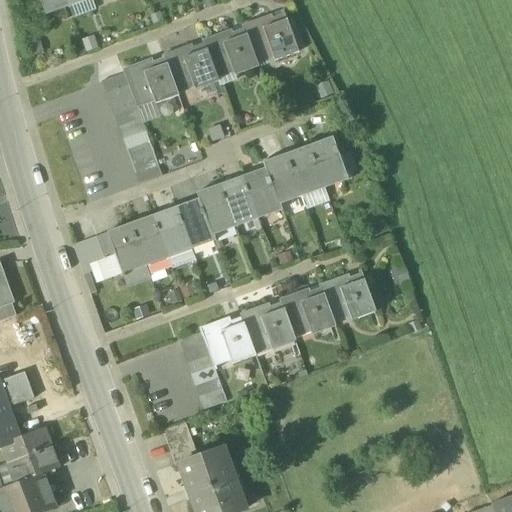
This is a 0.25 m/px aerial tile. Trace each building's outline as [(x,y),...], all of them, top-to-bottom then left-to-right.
[(39,0),(44,11),(67,2),(66,0),(39,0)] [(73,0),(67,2),(69,9),(92,0),(91,0),(73,0)] [(92,0),(69,9),(73,19),(96,11),(92,0)] [(69,9),(67,2),(44,11),(46,17),(69,9)] [(242,26),(246,36),(254,59),(271,53),(275,62),(298,54),(297,52),(291,35),(287,23),(283,12),(281,12),(284,21),(273,25),(270,16),(242,26)] [(281,12),(270,16),(273,25),(284,21),(281,12)] [(292,21),(287,23),(291,35),(296,33),(292,21)] [(258,69),(254,59),(246,36),(234,40),(230,30),(202,41),(206,51),(214,74),(231,67),(235,77),(258,69)] [(291,35),(297,52),(302,50),(296,33),(291,35)] [(86,54),(98,50),(94,38),(81,42),(86,54)] [(218,83),(214,74),(206,51),(194,55),(191,45),(163,55),(166,65),(175,88),(192,82),(194,88),(195,91),(218,83)] [(254,59),(258,69),(275,62),(271,53),(254,59)] [(177,94),(175,88),(166,65),(155,69),(151,59),(122,70),(124,75),(128,87),(133,98),(134,103),(152,96),(155,105),(178,97),(177,94)] [(236,81),(235,77),(231,67),(214,74),(218,83),(219,88),(236,81)] [(101,83),(106,95),(128,87),(124,75),(101,83)] [(175,88),(177,94),(194,88),(192,82),(175,88)] [(218,83),(195,91),(199,103),(222,95),(219,88),(218,83)] [(321,84),(315,88),(320,101),(334,96),(329,83),(321,84)] [(106,95),(110,106),(133,98),(128,87),(106,95)] [(160,119),(155,105),(152,96),(134,103),(137,109),(141,121),(142,125),(160,119)] [(110,106),(114,118),(137,109),(134,103),(133,98),(110,106)] [(114,118),(118,129),(141,121),(137,109),(114,118)] [(118,129),(122,140),(145,132),(142,125),(141,121),(118,129)] [(207,131),(211,144),(224,140),(219,127),(207,131)] [(122,140),(126,151),(149,143),(145,132),(122,140)] [(333,139),(309,148),(323,184),(346,176),(340,157),(333,139)] [(126,151),(130,163),(153,155),(149,143),(126,151)] [(300,193),(323,184),(309,148),(287,156),(300,193)] [(346,176),(349,182),(352,180),(350,175),(358,172),(351,153),(340,157),(346,176)] [(130,163),(135,174),(157,166),(153,155),(130,163)] [(277,201),(300,193),(287,156),(264,165),(266,170),(277,201)] [(162,178),(157,166),(135,174),(139,186),(162,178)] [(279,207),(277,201),(266,170),(243,179),(256,215),(279,207)] [(323,184),(325,190),(349,182),(346,176),(323,184)] [(234,224),(256,215),(243,179),(220,187),(234,224)] [(325,190),(323,184),(300,193),(302,199),(325,190)] [(211,232),(234,224),(220,187),(197,196),(199,201),(211,232)] [(325,190),(302,199),(307,212),(330,203),(325,190)] [(302,199),(300,193),(277,201),(279,207),(302,199)] [(213,237),(211,232),(199,201),(177,209),(190,245),(213,237)] [(256,215),(258,221),(281,212),(279,207),(256,215)] [(167,254),(190,245),(177,209),(154,217),(167,254)] [(258,221),(256,215),(234,224),(236,229),(258,221)] [(131,225),(144,262),(167,254),(154,217),(131,225)] [(236,229),(234,224),(211,232),(213,237),(236,229)] [(115,257),(120,271),(144,262),(131,225),(107,234),(115,257)] [(96,238),(104,261),(115,257),(107,234),(96,238)] [(190,245),(192,252),(215,243),(213,237),(190,245)] [(104,261),(96,238),(74,246),(84,277),(92,274),(89,266),(104,261)] [(192,252),(190,245),(167,254),(169,259),(169,260),(192,252)] [(192,252),(169,260),(173,271),(196,263),(192,252)] [(169,259),(167,254),(144,262),(146,268),(149,275),(167,268),(165,260),(169,259)] [(120,271),(115,257),(104,261),(89,266),(92,274),(96,285),(122,276),(120,271)] [(146,268),(144,262),(120,271),(122,276),(126,287),(145,280),(141,270),(146,268)] [(0,309),(11,305),(14,304),(0,265),(0,309)] [(411,282),(405,266),(394,270),(400,286),(411,282)] [(141,270),(145,280),(150,278),(149,275),(146,268),(141,270)] [(319,286),(323,296),(331,319),(348,313),(352,322),(375,314),(360,271),(359,272),(362,282),(351,286),(348,276),(319,286)] [(335,328),(331,319),(323,296),(311,300),(308,290),(280,300),(283,310),(292,333),(308,327),(312,337),(335,328)] [(0,323),(16,317),(11,305),(0,309),(0,323)] [(295,343),(292,333),(283,310),(271,315),(267,305),(240,315),(244,325),(252,348),(269,342),(272,351),(295,343)] [(146,306),(131,312),(135,323),(150,317),(146,306)] [(255,357),(252,348),(244,325),(231,329),(228,319),(199,329),(201,334),(206,346),(210,358),(212,363),(228,357),(231,366),(255,357)] [(179,342),(183,354),(206,346),(201,334),(179,342)] [(183,354),(187,366),(210,358),(206,346),(183,354)] [(187,366),(191,377),(214,369),(212,363),(210,358),(187,366)] [(191,377),(195,388),(218,380),(214,369),(191,377)] [(34,400),(25,374),(0,382),(0,393),(6,410),(34,400)] [(195,388),(199,400),(222,391),(218,380),(195,388)] [(226,404),(222,391),(199,400),(204,412),(226,404)] [(0,448),(2,448),(18,442),(6,410),(0,393),(0,448)] [(163,433),(175,468),(179,466),(178,465),(197,459),(185,425),(163,433)] [(41,431),(42,432),(18,442),(2,448),(8,464),(22,459),(22,460),(52,450),(45,430),(41,431)] [(179,466),(195,511),(242,511),(246,511),(240,495),(239,496),(228,465),(229,465),(224,449),(197,459),(178,465),(179,466)] [(59,469),(52,450),(22,460),(22,459),(8,464),(16,485),(41,476),(59,469)] [(44,478),(41,476),(16,485),(2,490),(0,482),(0,504),(2,511),(49,511),(56,510),(44,478)] [(511,511),(511,498),(491,506),(492,511),(511,511)]
